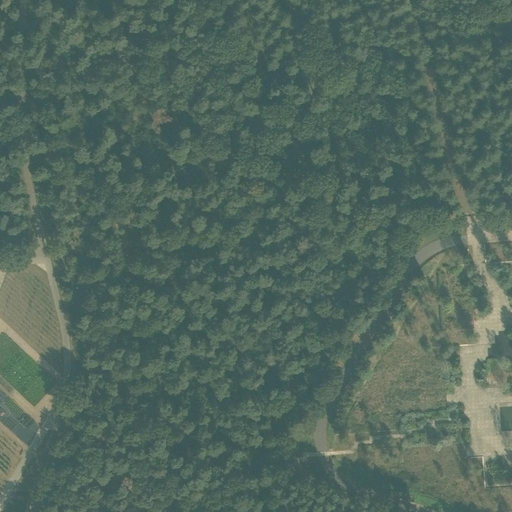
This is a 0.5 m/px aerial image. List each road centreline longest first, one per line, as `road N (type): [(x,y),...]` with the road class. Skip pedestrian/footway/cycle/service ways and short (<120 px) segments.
road 1 (unclassified): [(46,258),(67,374),(28,511)]
road 2 (unclassified): [(23,0),(24,162),(35,216)]
